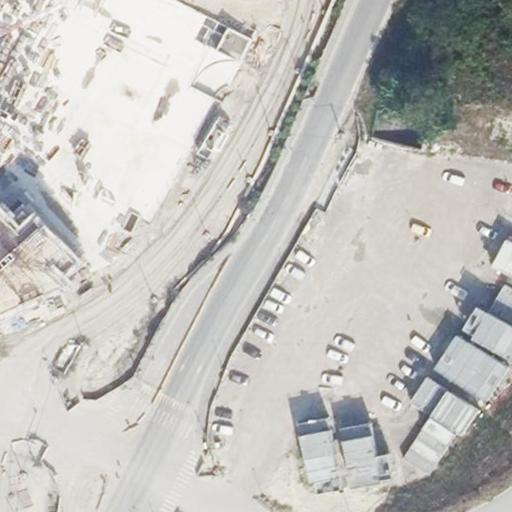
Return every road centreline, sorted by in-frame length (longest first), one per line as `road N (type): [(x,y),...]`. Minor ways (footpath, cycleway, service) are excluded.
road 1 (tertiary): [(374,0),(279,219),(145,474)]
road 2 (residential): [(0,394),(121,307),(181,249),(236,177),(264,121),(300,0)]
road 3 (residential): [(145,474),(0,395)]
